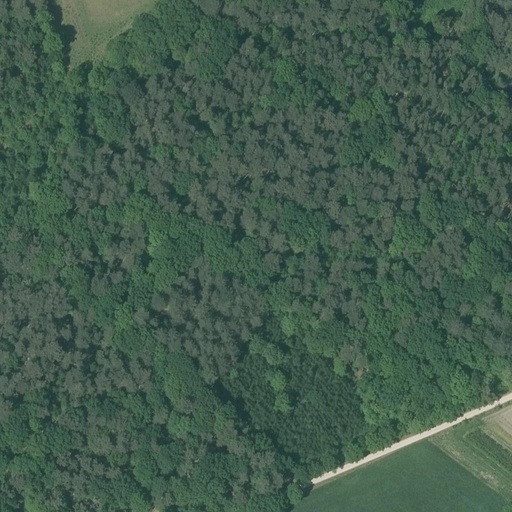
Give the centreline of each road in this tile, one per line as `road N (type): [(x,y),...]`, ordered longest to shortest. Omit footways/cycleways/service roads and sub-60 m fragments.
road 1 (track): [(511,395),(247,511)]
road 2 (track): [(116,325),(296,490)]
road 3 (track): [(23,243),(116,325)]
